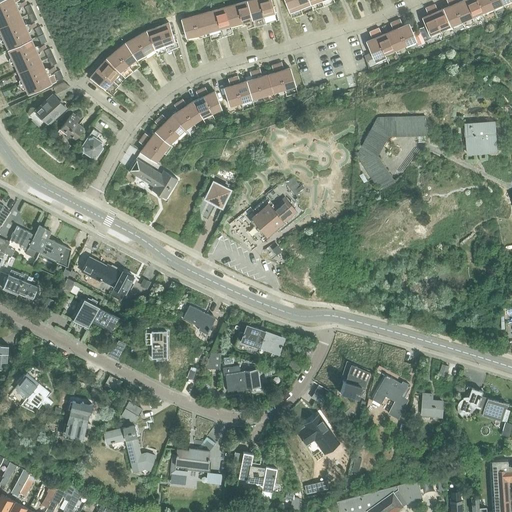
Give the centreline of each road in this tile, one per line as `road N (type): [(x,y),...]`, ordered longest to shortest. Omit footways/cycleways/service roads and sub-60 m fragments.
road 1 (residential): [(334,316),(295,397),(258,423),(234,423),(0,311)]
road 2 (secondary): [(88,211),(253,299),(297,316),(334,316)]
road 3 (secondary): [(334,316),(511,368)]
